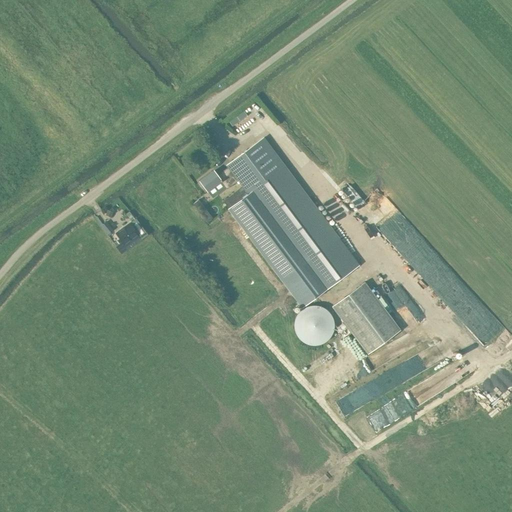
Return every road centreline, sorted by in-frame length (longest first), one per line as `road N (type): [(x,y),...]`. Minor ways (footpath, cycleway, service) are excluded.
road 1 (unclassified): [(0,275),(44,229),(353,0)]
road 2 (track): [(0,222),(302,0)]
